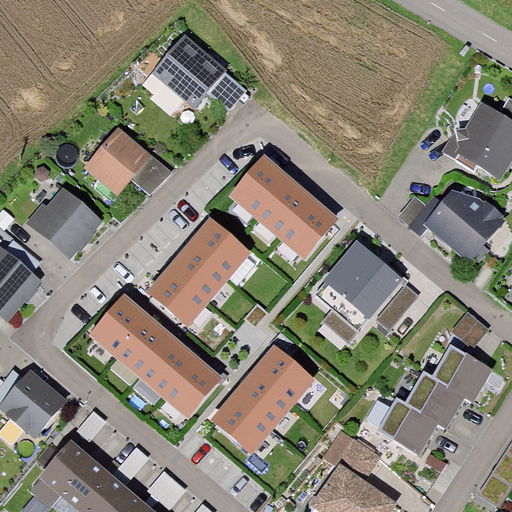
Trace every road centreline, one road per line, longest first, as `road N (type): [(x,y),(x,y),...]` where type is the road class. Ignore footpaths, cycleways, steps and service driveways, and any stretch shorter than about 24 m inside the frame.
road 1 (residential): [(511,315),(258,110),(42,339),(238,511)]
road 2 (residential): [(448,511),(511,406)]
